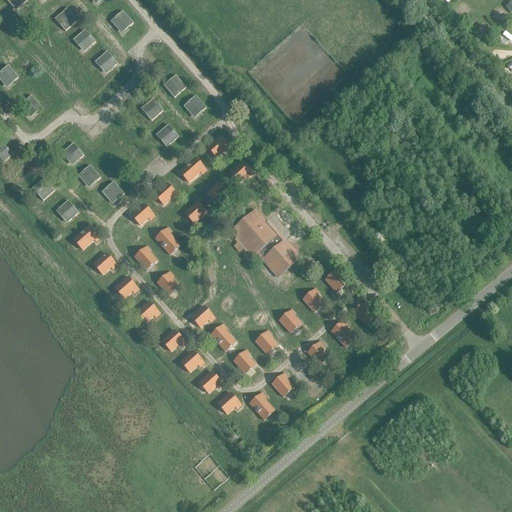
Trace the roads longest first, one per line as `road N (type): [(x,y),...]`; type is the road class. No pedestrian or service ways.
road 1 (track): [(227,118),(113,218),(111,243),(243,391),(256,389),(334,322),(370,290),(234,136)]
road 2 (unclassified): [(228,511),(511,272)]
road 3 (track): [(30,140),(71,112),(99,111),(140,72),(139,47),(157,23)]
road 4 (track): [(234,136),(222,94),(138,0)]
road 5 (track): [(511,113),(413,0)]
